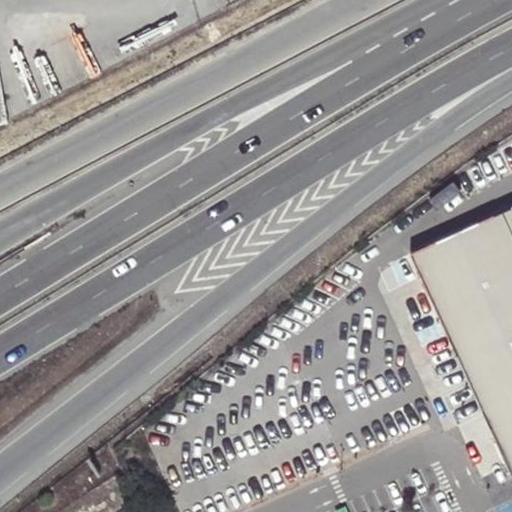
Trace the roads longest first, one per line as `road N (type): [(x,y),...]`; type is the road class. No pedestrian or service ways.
road 1 (trunk): [(0,472),(460,116),(511,85)]
road 2 (trunk): [(0,355),(511,50)]
road 3 (trunk): [(502,0),(0,296)]
road 4 (trunk): [(445,0),(0,237)]
road 5 (unclassified): [(362,0),(0,185)]
